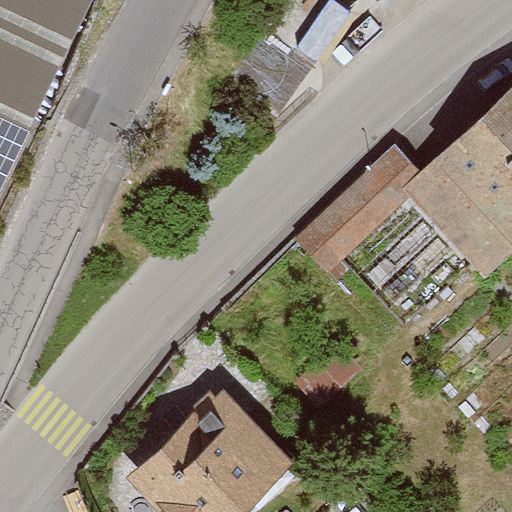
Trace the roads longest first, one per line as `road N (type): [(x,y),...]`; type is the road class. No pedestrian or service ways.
road 1 (tertiary): [(0,489),(140,331),(364,111),(501,0)]
road 2 (residential): [(0,335),(170,0)]
